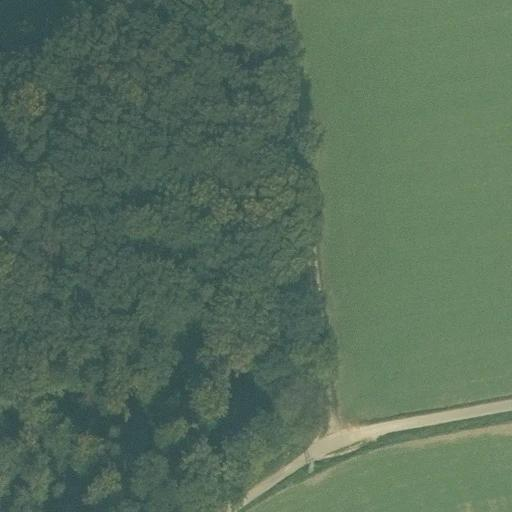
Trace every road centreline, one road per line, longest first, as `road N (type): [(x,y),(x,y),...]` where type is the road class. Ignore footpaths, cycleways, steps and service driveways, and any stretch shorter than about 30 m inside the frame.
road 1 (track): [(279,0),(334,441)]
road 2 (track): [(231,511),(334,441),(511,407)]
